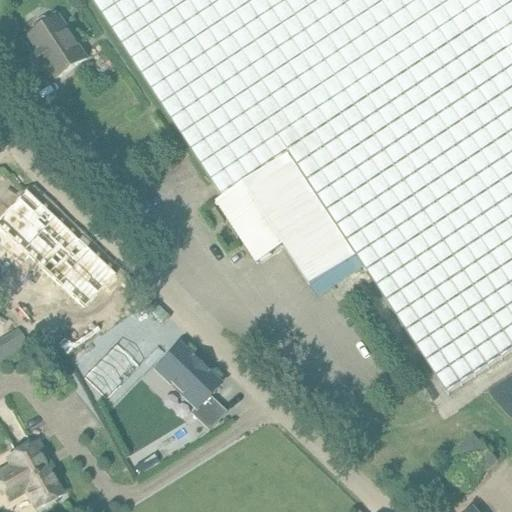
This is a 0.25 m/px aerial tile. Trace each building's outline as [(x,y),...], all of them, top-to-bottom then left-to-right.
[(511,0),(91,0),(220,195),(289,152),(356,257),(447,395),(464,384),(511,352),(511,0)] [(50,24),(47,19),(44,18),(34,25),(34,28),(37,33),(29,38),(38,52),(35,54),(44,68),(47,66),(56,80),(87,60),(60,18),(50,24)] [(223,199),(217,203),(257,265),(284,247),(310,287),(356,257),(289,152),(220,195),(223,199)] [(25,191),(0,217),(0,229),(86,309),(117,276),(25,191)] [(106,401),(139,366),(117,345),(84,379),(106,401)] [(178,348),(154,373),(194,411),(190,415),(208,432),(208,433),(226,414),(209,397),(219,387),(205,373),(193,361),(178,348)] [(474,437),(445,463),(467,489),(497,463),(474,437)] [(27,495),(36,511),(61,497),(33,446),(14,457),(18,465),(0,475),(0,478),(13,502),(27,495)]
